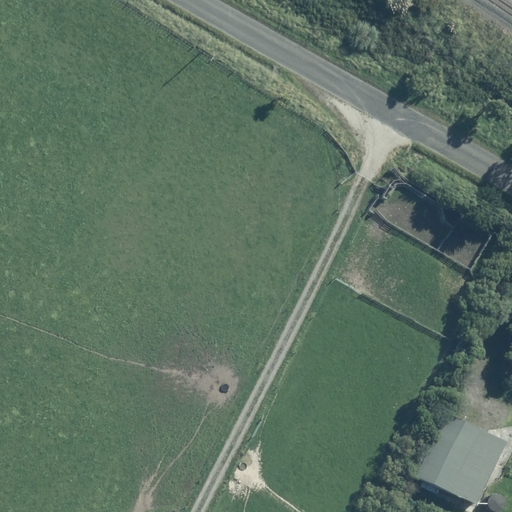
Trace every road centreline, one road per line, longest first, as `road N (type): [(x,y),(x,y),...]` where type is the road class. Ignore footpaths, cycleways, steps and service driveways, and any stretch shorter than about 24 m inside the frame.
road 1 (track): [(405,119),(282,298),(189,511)]
road 2 (unclassified): [(197,0),(511,179)]
